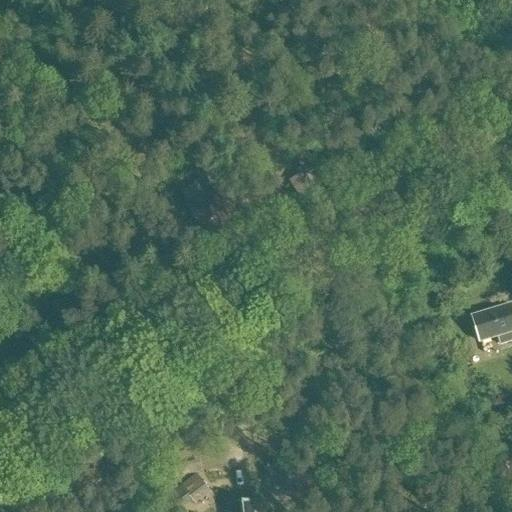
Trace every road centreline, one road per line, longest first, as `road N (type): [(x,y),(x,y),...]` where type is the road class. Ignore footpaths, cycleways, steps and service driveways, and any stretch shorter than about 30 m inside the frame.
road 1 (track): [(0,471),(213,336),(327,244),(511,121)]
road 2 (track): [(399,511),(347,373),(285,281)]
